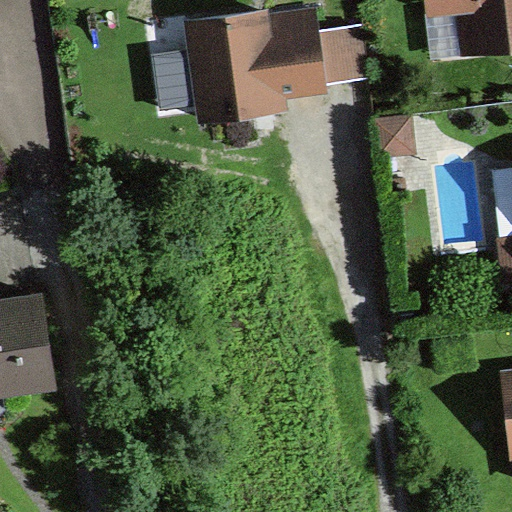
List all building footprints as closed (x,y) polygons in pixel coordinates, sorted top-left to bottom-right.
[(511,0),(462,0),(466,28),(511,22),(511,0)] [(274,86),(326,78),(315,3),(262,11),(261,4),(190,14),(205,114),(249,107),(248,101),(273,97),(274,103),(276,103),(274,86)] [(511,22),(466,28),(467,39),(511,33),(511,22)] [(248,101),(249,107),(274,103),(273,97),(248,101)] [(377,110),(381,145),(416,140),(411,107),(377,110)] [(43,290),(0,296),(0,385),(59,375),(43,290)] [(511,365),(503,367),(510,446),(511,445),(511,365)]
